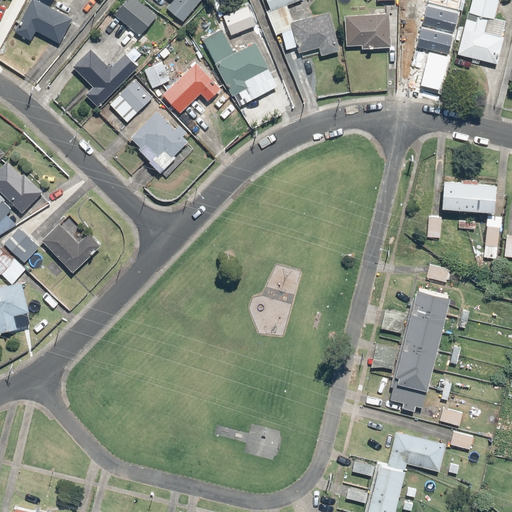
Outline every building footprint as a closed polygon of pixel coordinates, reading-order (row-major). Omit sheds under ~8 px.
[(71,18),(36,0),(29,0),(13,31),(30,40),(35,30),(58,42),(71,18)] [(137,0),(124,0),(113,14),(139,35),(156,15),(137,0)] [(172,0),(167,7),(182,20),(198,0),(172,0)] [(275,34),(291,28),(297,52),(318,47),(320,55),(338,50),(328,12),(292,21),(286,5),(298,0),(265,0),(269,10),(266,12),(275,34)] [(482,32),(486,17),(491,18),(495,0),(469,0),(466,12),(467,12),(456,54),(496,64),(502,37),(482,32)] [(424,23),(454,31),(459,12),(429,4),(424,23)] [(222,15),(230,35),(255,25),(247,6),(222,15)] [(387,13),(343,16),(345,46),(361,44),(361,48),(389,46),(387,13)] [(243,80),(267,68),(254,42),(236,51),(235,49),(232,50),(220,28),(201,38),(231,95),(247,87),(243,80)] [(419,48),(449,56),(454,37),(424,29),(419,48)] [(414,38),(398,37),(397,46),(414,47),(414,38)] [(89,49),(71,66),(91,86),(84,94),(97,106),(137,67),(124,54),(109,68),(89,49)] [(410,51),(400,51),(400,68),(410,68),(410,51)] [(430,54),(422,84),(441,89),(449,59),(430,54)] [(169,80),(161,62),(144,69),(152,87),(169,80)] [(179,112),(199,93),(206,101),(219,88),(194,63),(162,95),(179,112)] [(108,104),(126,121),(151,96),(133,79),(108,104)] [(156,156),(163,150),(170,157),(186,141),(181,137),(185,132),(178,125),(173,129),(167,122),(155,111),(129,137),(140,149),(144,144),(156,156)] [(0,167),(0,192),(2,194),(21,213),(41,192),(22,173),(20,176),(6,161),(0,167)] [(444,180),(442,207),(493,211),(495,184),(444,180)] [(0,219),(11,208),(0,196),(0,219)] [(59,260),(71,272),(100,246),(88,233),(87,234),(69,215),(59,224),(58,223),(40,240),(59,260)] [(439,217),(428,216),(426,236),(438,236),(439,217)] [(485,224),(484,244),(497,245),(498,225),(485,224)] [(3,243),(23,262),(38,246),(18,227),(3,243)] [(511,236),(505,236),(503,255),(511,256),(511,236)] [(0,273),(10,283),(24,268),(0,245),(0,273)] [(428,264),(425,276),(445,281),(448,268),(428,264)] [(20,282),(0,287),(0,332),(16,328),(13,316),(28,312),(20,282)] [(447,295),(414,286),(387,396),(420,404),(447,295)] [(405,313),(386,309),(381,329),(400,333),(405,313)] [(462,309),(458,325),(464,327),(468,311),(462,309)] [(397,348),(378,344),(371,368),(382,367),(392,370),(397,348)] [(453,345),(449,361),(456,363),(460,347),(453,345)] [(450,383),(443,381),(440,396),(447,398),(450,383)] [(441,407),(439,419),(458,424),(461,412),(441,407)] [(394,429),(386,464),(375,461),(362,511),(390,511),(401,468),(403,468),(405,461),(437,469),(444,441),(411,433),(394,429)] [(452,431),(449,443),(469,447),(471,436),(452,431)] [(354,460),(351,470),(370,474),(372,465),(354,460)] [(347,487),(345,496),(364,501),(366,491),(347,487)]
